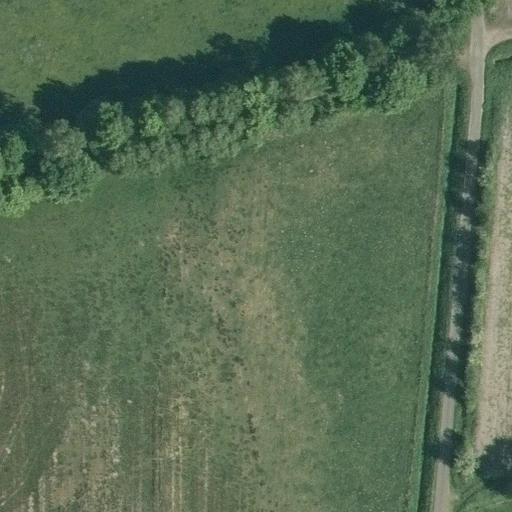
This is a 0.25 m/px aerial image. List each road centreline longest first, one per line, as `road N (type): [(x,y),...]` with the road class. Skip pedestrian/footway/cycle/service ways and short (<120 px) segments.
road 1 (track): [(511,36),(0,175)]
road 2 (unclassified): [(472,0),(478,46),(436,511)]
